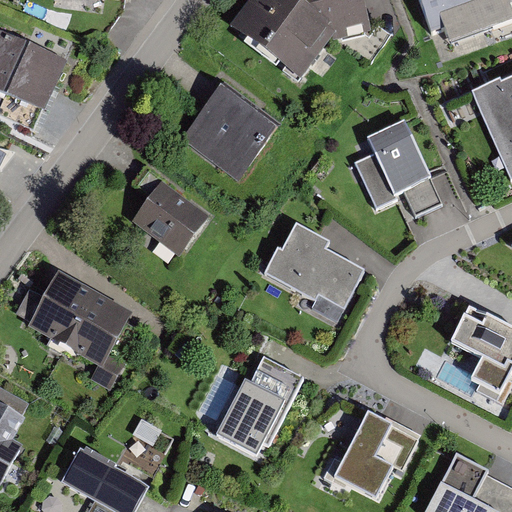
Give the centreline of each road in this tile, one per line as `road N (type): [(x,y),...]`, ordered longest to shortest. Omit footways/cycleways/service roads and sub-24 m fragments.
road 1 (residential): [(511,217),(432,252),(354,331),(385,381),(511,448)]
road 2 (residential): [(195,0),(0,255)]
